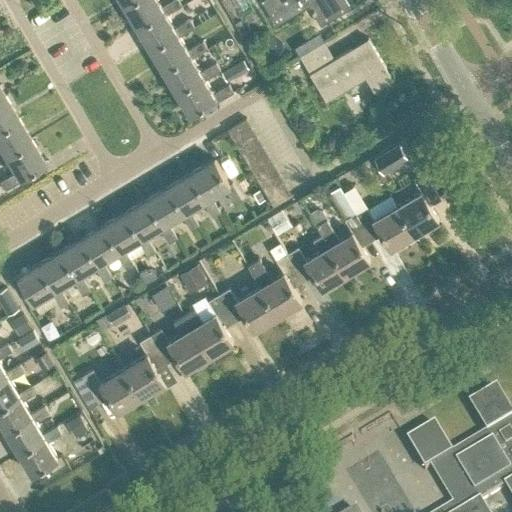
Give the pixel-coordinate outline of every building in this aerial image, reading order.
[(168,0),(161,4),(158,0),(130,0),(124,3),(137,25),(164,9),(166,12),(181,3),(179,0),(168,0)] [(321,23),(349,6),(345,0),(262,0),(276,22),(309,2),(312,7),(311,8),(313,12),(314,11),(321,23)] [(194,24),(218,10),(214,3),(189,17),(194,24)] [(174,25),(166,12),(164,9),(137,25),(151,48),(177,32),(178,34),(194,25),(194,24),(189,17),(189,16),(174,25)] [(187,48),(178,34),(177,32),(151,48),(163,69),(190,53),(192,55),(207,46),(202,38),(187,48)] [(374,89),(392,78),(367,36),(334,56),(323,39),(299,54),(326,99),(366,75),(374,89)] [(200,69),(192,55),(190,53),(163,69),(176,90),(203,74),(205,77),(220,68),(215,60),(200,69)] [(226,78),(248,65),(243,57),(221,70),(226,78)] [(189,112),(215,96),(216,99),(233,89),(228,81),(213,91),(205,77),(203,74),(176,90),(189,112)] [(0,125),(16,116),(3,94),(0,96),(0,125)] [(2,154),(29,137),(16,116),(0,125),(0,159),(4,157),(2,154)] [(246,117),(227,128),(233,138),(252,126),(246,117)] [(258,136),(252,126),(233,138),(239,147),(258,136)] [(245,157),(264,146),(258,136),(239,147),(245,157)] [(17,175),(43,159),(29,137),(2,154),(4,157),(12,171),(0,178),(0,184),(2,188),(18,178),(17,175)] [(384,173),(409,158),(399,141),(374,156),(384,173)] [(269,155),(264,146),(245,157),(251,166),(269,155)] [(256,175),(275,164),(269,155),(251,166),(256,175)] [(208,197),(212,194),(225,186),(234,201),(242,197),(233,181),(229,183),(214,157),(192,170),(208,197)] [(281,173),(275,164),(256,175),(262,185),(281,173)] [(431,202),(440,196),(424,169),(412,176),(419,187),(397,200),(415,230),(439,216),(431,202)] [(190,207),(204,199),(213,214),(221,209),(212,194),(208,197),(192,170),(170,183),(186,209),(190,207)] [(286,183),(281,173),(262,185),(268,194),(286,183)] [(169,220),(182,211),(191,227),(199,222),(190,207),(186,209),(170,183),(149,195),(165,222),(169,220)] [(292,193),(286,183),(268,194),(274,204),(292,193)] [(345,216),(355,210),(339,184),(328,191),(343,217),(345,216)] [(254,191),(260,201),(266,197),(260,188),(254,191)] [(147,233),(160,224),(169,240),(178,235),(169,220),(165,222),(149,195),(127,208),(143,235),(147,233)] [(415,230),(397,200),(373,215),(366,203),(355,210),(372,238),(383,231),(391,244),(415,230)] [(279,230),(301,219),(292,202),(270,213),(279,230)] [(126,245),(139,237),(148,252),(156,247),(147,233),(143,235),(127,208),(106,221),(122,248),(126,245)] [(370,257),(362,244),(372,238),(355,210),(345,216),(352,228),(339,235),(327,215),(316,222),(328,242),(346,271),(370,257)] [(104,258),(117,250),(126,265),(135,260),(126,245),(122,248),(106,221),(84,234),(100,260),(104,258)] [(346,271),(328,242),(316,222),(321,231),(313,236),(319,247),(305,256),(298,244),(287,251),(303,278),(314,271),(323,285),(346,271)] [(82,271),(96,263),(105,278),(113,273),(104,258),(100,260),(84,234),(63,247),(79,273),(82,271)] [(60,284),(74,276),(83,291),(91,286),(82,271),(79,273),(63,247),(42,260),(57,286),(60,284)] [(301,298),(293,284),(303,278),(287,251),(277,257),(283,268),(272,275),(260,255),(248,263),(260,282),(278,312),(301,298)] [(70,299),(60,284),(57,286),(42,260),(19,273),(35,299),(53,289),(62,304),(70,299)] [(190,291),(208,281),(197,262),(179,272),(190,291)] [(278,312),(260,282),(236,296),(229,285),(218,291),(235,319),(246,313),(254,326),(278,312)] [(0,289),(0,298),(8,313),(20,306),(8,285),(0,289)] [(195,305),(184,312),(209,353),(233,338),(225,325),(235,319),(218,291),(208,298),(215,309),(202,317),(195,305)] [(114,323),(131,314),(125,302),(107,312),(114,323)] [(19,334),(33,326),(23,310),(10,318),(19,334)] [(160,327),(149,333),(166,361),(177,354),(185,367),(209,353),(184,312),(172,319),(179,331),(167,338),(160,327)] [(49,340),(68,329),(62,317),(42,328),(49,340)] [(86,333),(91,343),(103,336),(97,327),(86,333)] [(24,348),(39,339),(33,328),(18,337),(24,348)] [(163,380),(155,367),(166,361),(149,333),(139,339),(145,351),(122,365),(139,394),(163,380)] [(5,370),(0,361),(0,356),(12,349),(7,341),(0,345),(0,377),(7,373),(5,370)] [(43,368),(54,361),(47,349),(35,356),(43,368)] [(0,404),(19,394),(18,391),(10,378),(24,369),(20,362),(5,370),(7,373),(0,377),(0,404)] [(139,394),(122,365),(100,378),(93,367),(83,373),(99,400),(109,394),(117,408),(139,394)] [(32,414),(30,411),(22,398),(46,384),(41,377),(18,391),(19,394),(0,404),(0,418),(6,429),(32,414)] [(436,426),(408,443),(425,472),(430,469),(453,507),(443,511),(486,511),(482,504),(505,490),(511,501),(511,413),(498,390),(469,407),(486,435),(453,454),(436,426)] [(42,431),(35,419),(49,410),(44,402),(30,411),(32,414),(6,429),(19,449),(44,434),(42,431)] [(75,435),(88,427),(80,412),(67,420),(75,435)] [(56,423),(42,431),(44,434),(19,449),(31,471),(57,455),(47,440),(61,431),(56,423)]
